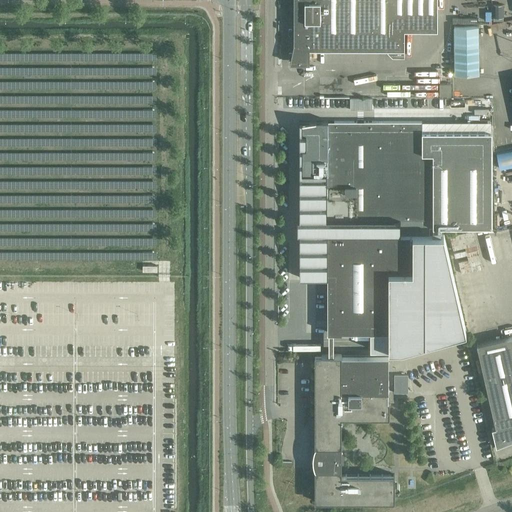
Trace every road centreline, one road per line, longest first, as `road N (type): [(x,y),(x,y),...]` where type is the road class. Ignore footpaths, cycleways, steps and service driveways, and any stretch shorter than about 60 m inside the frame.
road 1 (primary): [(226,0),(233,511)]
road 2 (unclassified): [(251,419),(273,408),(272,0)]
road 3 (primary): [(251,419),(249,0)]
road 4 (unknown): [(478,432),(463,366),(454,363),(432,376),(457,437)]
